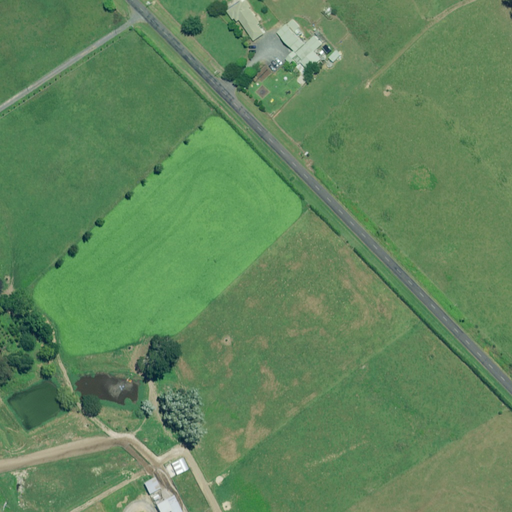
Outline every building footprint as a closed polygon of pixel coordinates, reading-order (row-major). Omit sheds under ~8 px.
[(251,7),(246,0),(234,0),(225,6),(236,23),(240,20),(254,41),(265,33),(259,24),(260,23),(250,8),(251,7)] [(315,51),(323,44),(315,35),(305,44),(287,25),(278,33),(294,50),(286,58),(290,63),(294,59),(299,64),(301,63),(308,70),(321,58),(315,51)] [(341,54),(337,50),(330,58),(335,62),(341,54)] [(188,469),(182,457),(169,463),(175,475),(188,469)] [(159,488),(154,478),(143,484),(148,494),(159,488)] [(180,511),(172,496),(154,505),(157,511),(166,511),(169,511),(180,511)]
